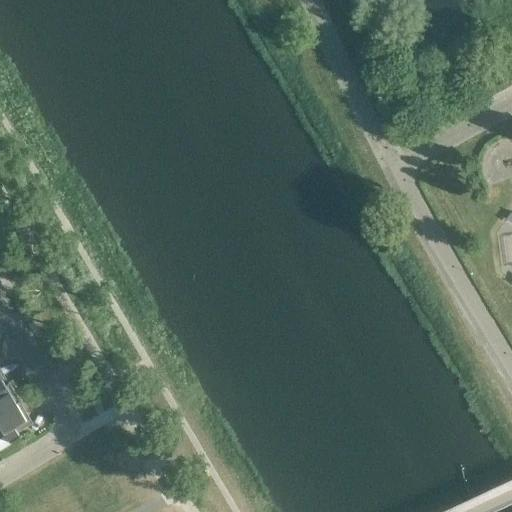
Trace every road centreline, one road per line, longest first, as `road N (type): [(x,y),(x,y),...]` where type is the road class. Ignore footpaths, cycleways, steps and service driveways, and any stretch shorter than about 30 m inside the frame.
road 1 (residential): [(511,365),(399,168),(511,106)]
road 2 (residential): [(0,303),(70,437)]
